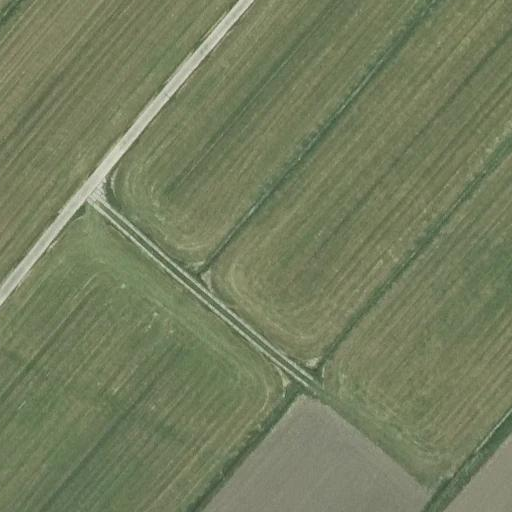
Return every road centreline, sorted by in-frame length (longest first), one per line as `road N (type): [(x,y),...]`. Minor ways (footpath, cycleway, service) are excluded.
road 1 (track): [(0,297),(247,0)]
road 2 (track): [(306,378),(87,193)]
